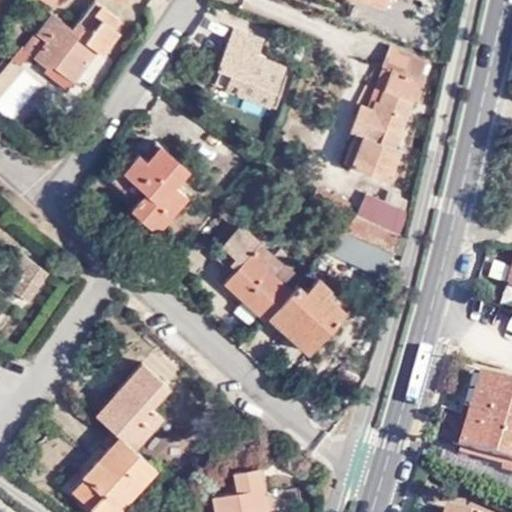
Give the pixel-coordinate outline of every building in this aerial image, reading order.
[(128,12),(132,0),(101,0),(101,2),(128,12)] [(370,0),(396,10),(399,0),(370,0)] [(34,39),(18,56),(35,71),(37,70),(54,82),(58,78),(76,91),(99,60),(105,64),(122,40),(116,36),(121,30),(95,13),(75,40),(49,21),(34,39)] [(247,82),(242,94),(274,107),(289,71),(261,60),(267,44),(242,33),(225,73),(247,82)] [(393,147),(431,60),(394,45),(383,67),(394,71),(380,104),(373,102),(370,110),(362,108),(352,133),(357,136),(370,142),(358,167),(389,178),(401,150),(393,147)] [(219,85),(242,94),(247,82),(225,73),(219,85)] [(346,162),(358,167),(370,142),(357,136),(346,162)] [(145,159),(128,176),(152,197),(140,208),(137,212),(162,234),(192,200),(180,190),(193,174),(165,150),(152,165),(145,159)] [(152,197),(128,176),(119,186),(140,208),(152,197)] [(317,199),(334,211),(349,217),(355,196),(321,184),(317,199)] [(315,205),(334,211),(317,199),(315,205)] [(352,224),(397,233),(402,210),(357,199),(352,224)] [(394,253),(397,233),(352,224),(339,238),(394,253)] [(249,297),(271,316),(297,285),(284,276),(292,264),(248,227),(223,257),(238,269),(228,283),(246,300),(249,297)] [(27,255),(18,266),(27,273),(13,291),(30,304),(52,273),(27,255)] [(284,276),(297,285),(306,276),(292,264),(284,276)] [(297,285),(271,316),(287,328),(294,319),(320,342),(348,308),(330,293),(335,288),(317,273),(304,290),(297,285)] [(294,319),(287,328),(313,350),(320,342),(294,319)] [(120,401),(102,423),(123,440),(126,442),(144,421),(154,429),(161,420),(150,409),(169,390),(137,361),(110,394),(120,401)] [(511,382),(480,374),(461,446),(511,459),(511,382)] [(110,394),(92,415),(102,423),(120,401),(110,394)] [(126,442),(136,451),(154,429),(144,421),(126,442)] [(99,511),(122,511),(158,468),(136,451),(126,442),(123,440),(88,483),(108,498),(98,511),(99,511)] [(209,495),(211,511),(261,511),(256,470),(232,472),(235,491),(209,495)] [(79,495),(98,511),(108,498),(88,483),(79,495)]
